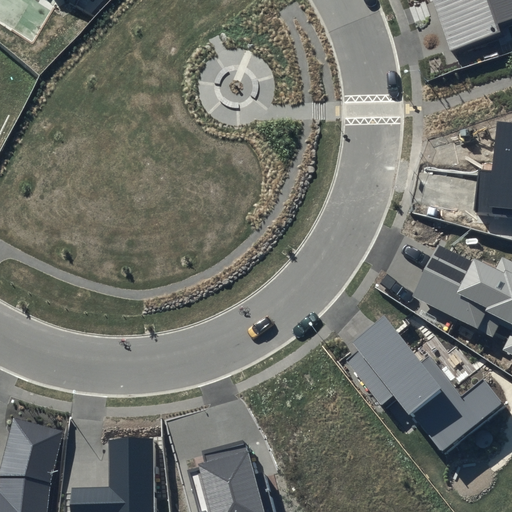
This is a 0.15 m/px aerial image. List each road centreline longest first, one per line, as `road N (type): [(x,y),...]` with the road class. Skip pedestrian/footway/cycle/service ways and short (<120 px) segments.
road 1 (residential): [(0,334),(62,363),(123,370),(218,350),(301,295),(335,248),(357,198),(374,123)]
road 2 (residential): [(343,0),(374,84),(374,123)]
